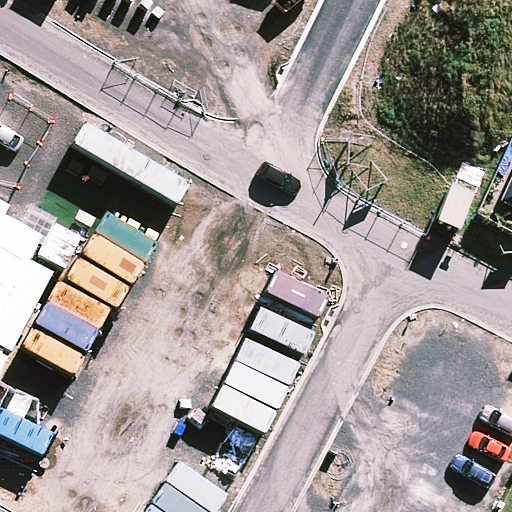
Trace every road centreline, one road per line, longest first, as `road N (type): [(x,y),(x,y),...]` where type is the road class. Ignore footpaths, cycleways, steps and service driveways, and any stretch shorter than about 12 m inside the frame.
road 1 (residential): [(0,22),(262,179)]
road 2 (residential): [(398,255),(260,511)]
road 3 (residential): [(262,179),(348,0)]
road 4 (residential): [(262,179),(398,255)]
road 5 (residential): [(398,255),(511,315)]
